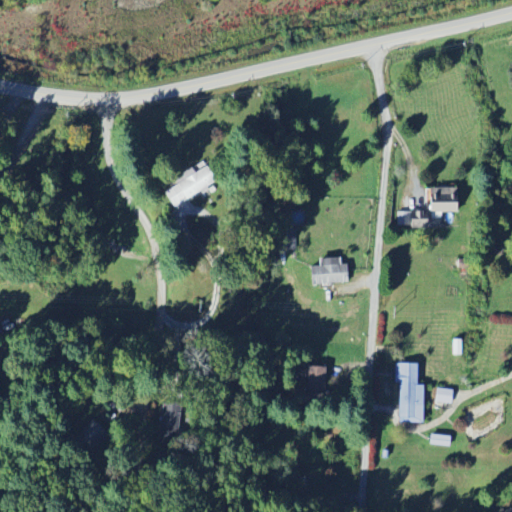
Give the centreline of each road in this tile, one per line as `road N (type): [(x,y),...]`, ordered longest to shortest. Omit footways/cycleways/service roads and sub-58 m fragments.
road 1 (tertiary): [(0,86),(109,102),(511,11)]
road 2 (residential): [(374,45),(385,181),(356,511)]
road 3 (residential): [(109,102),(112,166),(149,225),(160,263),(131,511)]
